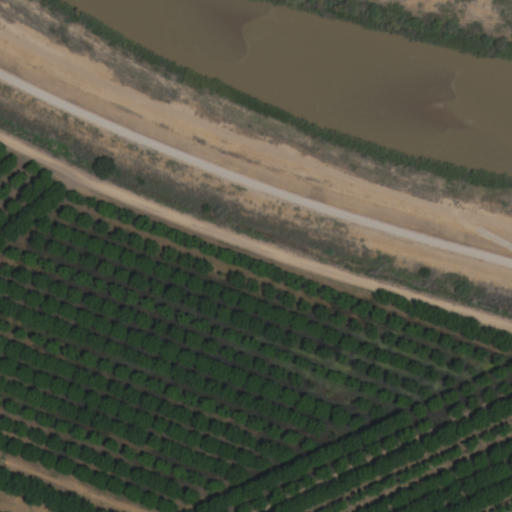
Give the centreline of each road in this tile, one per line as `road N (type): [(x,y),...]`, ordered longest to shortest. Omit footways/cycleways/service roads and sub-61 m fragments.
road 1 (residential): [(0,69),(394,234),(511,266)]
road 2 (track): [(0,134),(79,177),(343,275),(511,324)]
